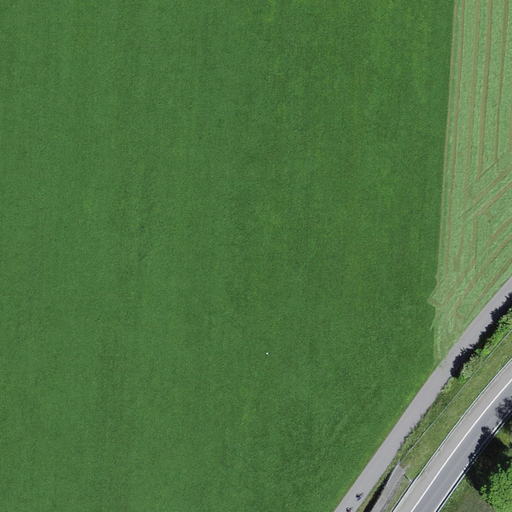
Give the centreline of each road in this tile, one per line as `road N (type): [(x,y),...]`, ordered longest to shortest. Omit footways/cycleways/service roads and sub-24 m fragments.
road 1 (unclassified): [(344,511),(511,289)]
road 2 (motorway): [(511,395),(423,511)]
